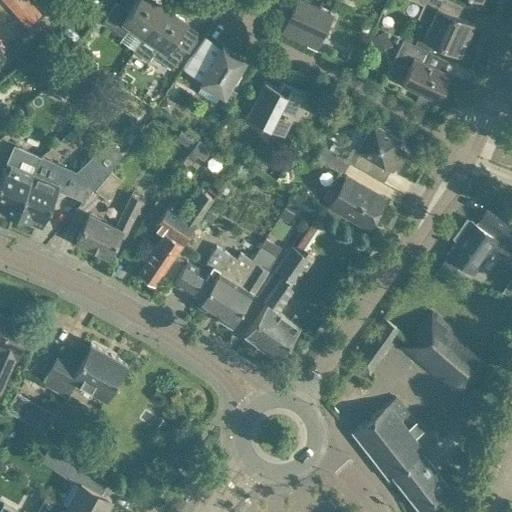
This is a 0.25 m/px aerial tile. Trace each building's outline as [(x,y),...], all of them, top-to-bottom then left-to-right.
[(4,0),(27,25),(36,17),(21,0),(4,0)] [(116,2),(102,21),(123,35),(129,25),(143,35),(134,49),(149,60),(152,55),(172,69),(185,49),(172,41),(186,20),(156,0),(135,0),(128,11),(116,2)] [(301,0),(297,0),(283,31),(308,43),(315,46),(320,35),(330,13),(301,0)] [(423,4),(417,17),(430,23),(423,37),(458,53),(472,23),(453,14),(458,3),(452,0),(419,0),(419,2),(423,4)] [(378,52),(391,44),(383,30),(370,37),(378,52)] [(237,55),(235,53),(223,45),(222,46),(205,35),(184,66),(201,79),(203,80),(197,90),(216,102),(231,78),(235,81),(241,72),(236,70),(239,66),(239,65),(240,63),(240,62),(240,61),(240,60),(239,58),(238,56),(237,55)] [(396,63),(390,77),(401,82),(420,90),(415,100),(426,104),(430,95),(437,98),(448,75),(424,63),(430,51),(422,48),(402,39),(392,61),(396,63)] [(56,74),(65,65),(45,45),(36,53),(56,74)] [(107,79),(89,95),(99,106),(120,87),(107,79)] [(278,87),(264,80),(245,117),(259,124),(261,120),(282,131),(290,115),(296,118),(303,104),(297,102),(303,90),(282,79),(278,87)] [(373,124),(363,141),(358,149),(353,147),(346,159),(349,160),(366,171),(382,180),(388,169),(393,166),(397,168),(407,152),(397,146),(400,140),(373,124)] [(183,126),(175,137),(191,148),(200,137),(183,126)] [(203,160),(214,145),(201,137),(186,156),(193,161),(198,155),(203,160)] [(80,173),(41,156),(40,157),(37,166),(33,175),(15,214),(29,220),(29,219),(41,224),(58,186),(84,198),(122,153),(112,143),(80,173)] [(346,159),(336,153),(323,145),(316,157),(341,173),(349,160),(346,159)] [(33,175),(37,166),(40,157),(13,146),(0,177),(0,206),(2,207),(1,208),(15,214),(33,175)] [(111,170),(95,189),(106,198),(121,179),(111,170)] [(368,227),(384,197),(345,175),(329,205),(368,227)] [(164,233),(137,271),(155,283),(213,198),(201,190),(188,210),(191,212),(187,216),(168,203),(153,225),(164,233)] [(124,237),(136,212),(139,214),(145,201),(131,194),(116,227),(88,214),(75,241),(109,257),(119,235),(124,237)] [(266,303),(245,333),(278,357),(299,326),(289,318),(281,312),(276,308),(292,287),(289,285),(308,256),(312,258),(315,253),(307,248),(328,215),(319,209),(294,246),(291,244),(274,269),(282,275),(280,278),(281,279),(264,301),(266,303)] [(473,273),(484,256),(491,262),(501,248),(509,253),(511,248),(511,227),(486,209),(476,223),(471,220),(447,254),(473,273)] [(268,270),(267,269),(276,256),(260,245),(252,258),(250,257),(214,314),(231,325),(252,292),(254,293),(268,270)] [(214,314),(250,257),(241,251),(235,260),(215,247),(204,264),(210,268),(203,280),(194,274),(197,270),(185,262),(172,282),(199,299),(197,303),(214,314)] [(432,310),(404,345),(450,385),(461,388),(465,387),(488,356),(432,310)] [(0,390),(15,356),(16,357),(29,327),(0,314),(0,390)] [(396,325),(384,317),(351,365),(363,373),(396,325)] [(106,399),(127,363),(91,342),(82,358),(72,353),(63,369),(51,363),(44,375),(68,389),(73,381),(106,399)] [(477,423),(485,394),(466,388),(457,418),(477,423)] [(16,390),(6,409),(25,420),(36,401),(16,390)] [(396,396),(351,431),(364,447),(387,477),(388,478),(392,475),(419,510),(449,486),(422,452),(424,450),(415,438),(408,429),(401,420),(409,413),(396,396)] [(355,466),(364,460),(342,428),(333,435),(355,466)] [(61,449),(52,462),(76,478),(81,481),(80,482),(99,492),(106,479),(61,449)] [(52,506),(59,486),(48,481),(40,502),(52,506)] [(76,511),(102,511),(110,498),(80,482),(67,507),(76,511)] [(76,511),(67,507),(57,501),(51,511),(76,511)] [(3,503),(0,507),(0,511),(19,511),(16,510),(3,503)]
